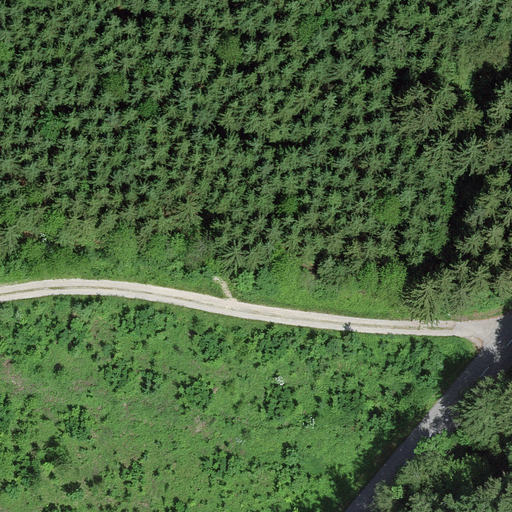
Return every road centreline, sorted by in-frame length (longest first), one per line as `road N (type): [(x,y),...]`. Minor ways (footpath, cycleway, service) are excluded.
road 1 (track): [(0,294),(141,292),(340,323),(511,331)]
road 2 (unclassified): [(511,339),(364,511)]
